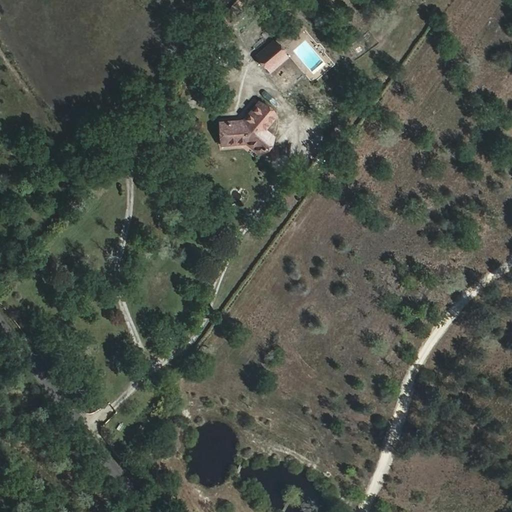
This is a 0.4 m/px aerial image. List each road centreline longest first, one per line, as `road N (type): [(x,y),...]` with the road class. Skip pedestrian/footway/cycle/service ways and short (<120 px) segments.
road 1 (unknown): [(358,511),(408,371),(458,305),(511,264)]
road 2 (tertiary): [(151,511),(0,318)]
